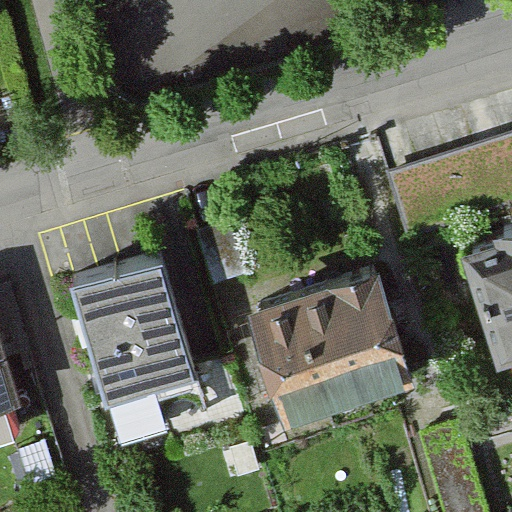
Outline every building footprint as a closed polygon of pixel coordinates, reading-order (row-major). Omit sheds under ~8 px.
[(511,130),(394,168),(414,230),(511,199),(511,130)] [(511,211),(494,218),(501,239),(487,244),(511,325),(511,211)] [(214,269),(242,264),(232,215),(205,220),(214,269)] [(168,244),(79,271),(112,376),(201,348),(168,244)] [(384,254),(268,285),(296,387),(412,356),(384,254)] [(0,346),(0,394),(14,390),(0,346)]
